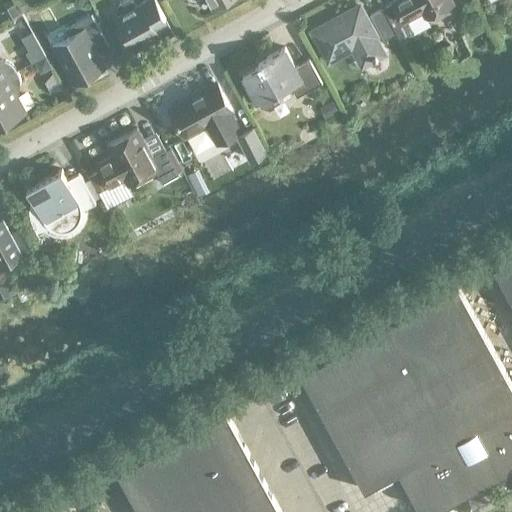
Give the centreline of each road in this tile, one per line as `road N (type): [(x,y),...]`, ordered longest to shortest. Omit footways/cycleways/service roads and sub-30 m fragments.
road 1 (unknown): [(0,479),(511,203)]
road 2 (residential): [(0,162),(291,0)]
